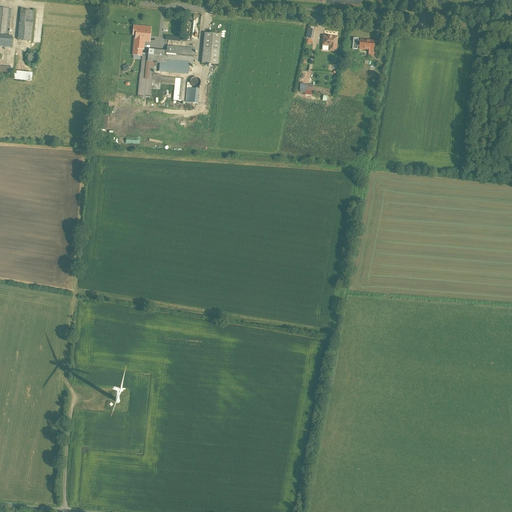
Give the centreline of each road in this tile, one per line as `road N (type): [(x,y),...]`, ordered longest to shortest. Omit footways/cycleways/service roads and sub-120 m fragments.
road 1 (track): [(62,510),(71,392),(65,372),(99,0)]
road 2 (tertiary): [(115,0),(511,38)]
road 3 (track): [(511,53),(496,52),(491,61),(480,146),(490,172),(511,171)]
